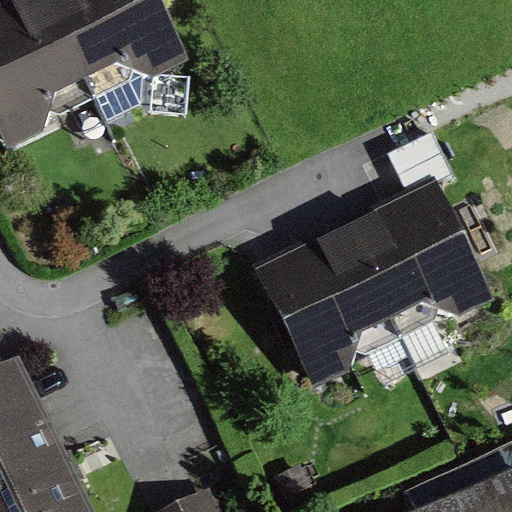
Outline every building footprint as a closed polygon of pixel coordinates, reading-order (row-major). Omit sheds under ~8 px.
[(160,0),(4,0),(0,2),(0,135),(12,160),(196,72),(160,0)] [(437,183),(252,270),(309,390),(493,303),(437,183)] [(86,511),(27,375),(0,387),(0,511),(86,511)] [(511,511),(511,476),(429,511),(511,511)] [(210,511),(204,498),(174,511),(210,511)]
